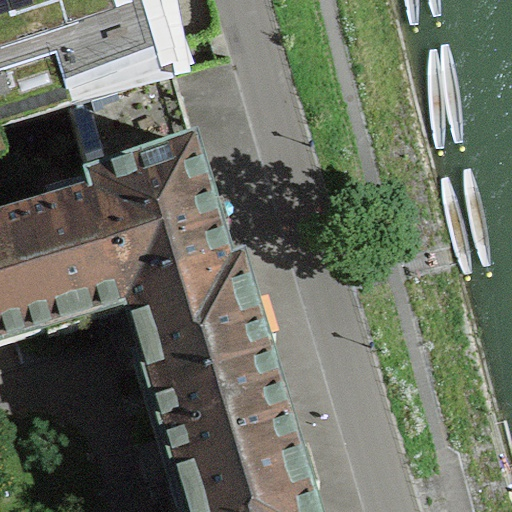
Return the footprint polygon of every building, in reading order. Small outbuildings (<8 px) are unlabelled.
[(66,115),(168,84),(169,83),(174,80),(167,52),(154,0),(0,0),(0,83),(52,67),(66,115)] [(66,115),(52,67),(0,83),(0,134),(64,115),(66,115)] [(131,376),(138,401),(264,363),(237,274),(226,277),(168,84),(66,115),(64,115),(92,209),(123,312),(112,315),(113,318),(114,317),(125,354),(133,351),(135,357),(137,366),(135,368),(133,370),(131,374),(131,376)] [(81,332),(79,328),(113,318),(112,315),(123,312),(92,209),(49,223),(47,214),(0,227),(0,351),(42,339),(43,344),(81,332)] [(300,511),(308,510),(264,363),(138,401),(152,447),(134,453),(140,473),(146,492),(164,486),(171,511),(300,511)]
